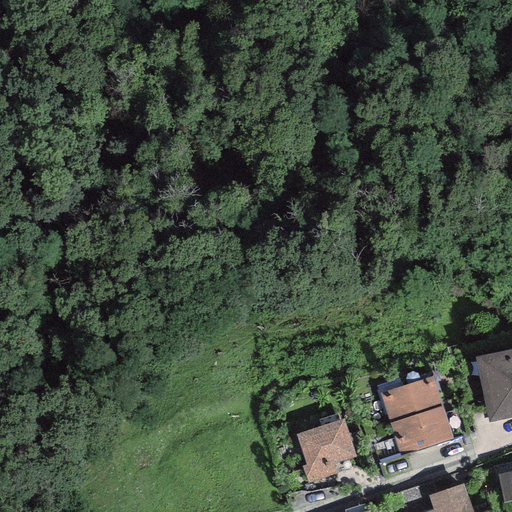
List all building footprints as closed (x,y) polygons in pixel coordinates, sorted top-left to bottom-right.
[(511,341),(473,349),(488,422),(511,416),(511,341)] [(453,438),(432,373),(379,389),(398,447),(416,449),(453,438)] [(357,454),(344,414),(296,430),(306,461),(302,463),(307,483),(336,473),(334,462),(357,454)] [(511,465),(496,469),(503,506),(511,504),(511,465)] [(473,511),(463,479),(428,490),(433,506),(414,511),(473,511)]
